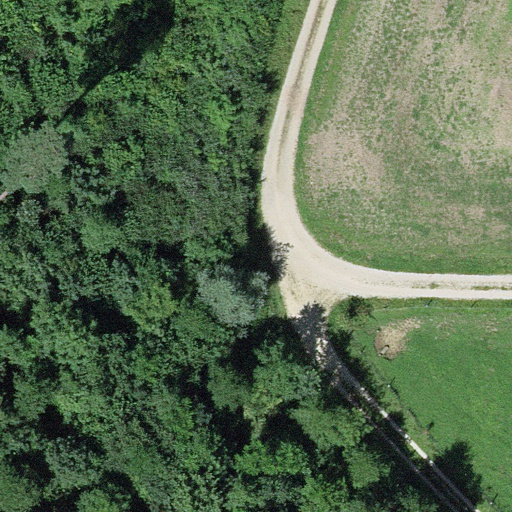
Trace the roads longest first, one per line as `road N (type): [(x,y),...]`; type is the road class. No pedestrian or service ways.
road 1 (track): [(449,511),(352,399),(274,289),(263,168),(322,0)]
road 2 (track): [(274,289),(380,278),(511,283)]
